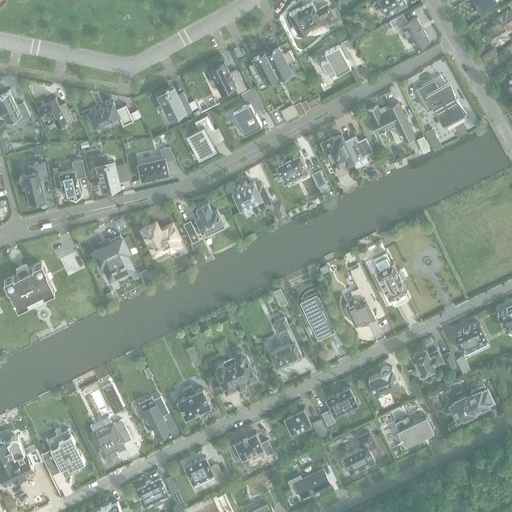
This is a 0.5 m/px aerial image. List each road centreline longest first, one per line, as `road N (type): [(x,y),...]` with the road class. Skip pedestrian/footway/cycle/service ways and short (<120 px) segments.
road 1 (residential): [(511,285),(41,511)]
road 2 (residential): [(453,41),(178,189),(21,226),(0,240)]
road 3 (residential): [(249,0),(133,67),(0,38)]
road 4 (residential): [(511,424),(330,511)]
